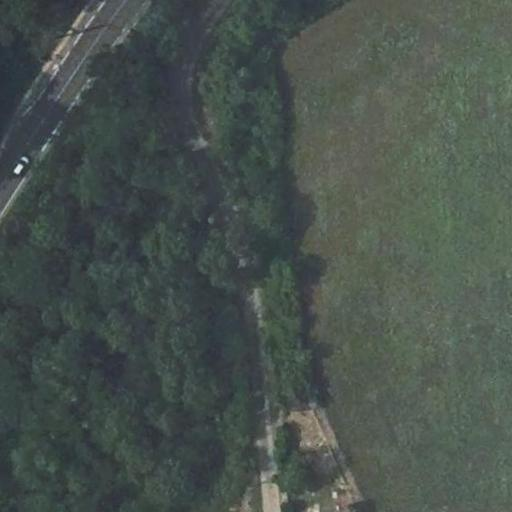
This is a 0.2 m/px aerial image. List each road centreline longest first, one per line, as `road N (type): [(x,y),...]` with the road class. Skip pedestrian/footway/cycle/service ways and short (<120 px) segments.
road 1 (residential): [(274,511),(251,281),(181,99),(186,68),(222,0)]
road 2 (secondary): [(0,186),(125,0)]
